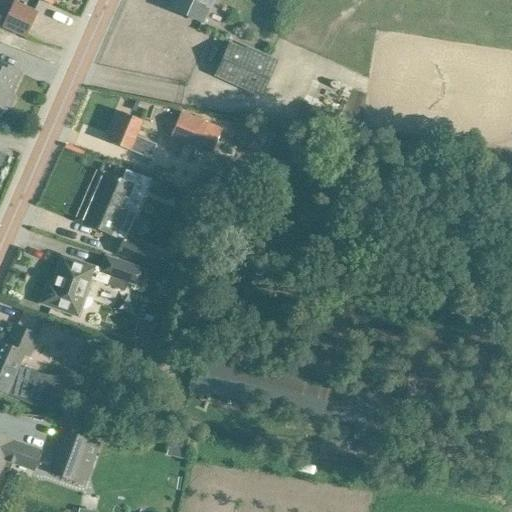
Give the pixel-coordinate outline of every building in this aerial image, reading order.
[(212,0),(172,0),(169,8),(202,23),(212,0)] [(25,38),(37,13),(13,1),(2,27),(25,38)] [(261,97),(275,64),(229,43),(215,76),(261,97)] [(20,73),(2,64),(0,63),(0,107),(3,109),(20,73)] [(352,74),(345,89),(359,96),(367,81),(352,74)] [(142,121),(139,120),(121,112),(108,142),(149,159),(156,145),(135,136),(142,121)] [(195,148),(204,123),(181,114),(171,139),(195,148)] [(214,171),(232,127),(210,118),(192,162),(214,171)] [(293,157),(287,188),(318,195),(325,164),(293,157)] [(144,177),(161,181),(164,169),(146,165),(144,177)] [(133,186),(122,181),(104,173),(91,203),(95,205),(87,224),(83,222),(83,223),(111,235),(133,186)] [(174,195),(174,212),(194,213),(194,196),(174,195)] [(143,265),(150,249),(124,239),(117,254),(143,265)] [(47,283),(41,303),(78,316),(80,309),(85,309),(89,307),(92,303),(92,298),(90,294),(86,292),(90,279),(124,291),(127,281),(140,286),(145,271),(105,257),(101,271),(61,257),(52,285),(47,283)] [(146,355),(155,326),(139,321),(132,342),(135,343),(132,350),(146,355)] [(38,336),(33,333),(15,325),(6,345),(0,341),(0,391),(7,395),(7,394),(29,404),(54,408),(59,377),(42,375),(34,371),(35,367),(27,363),(25,368),(24,368),(20,365),(25,354),(29,356),(38,336)] [(390,396),(195,353),(187,390),(353,427),(366,430),(382,433),(390,396)] [(346,439),(348,428),(330,424),(328,435),(346,439)] [(366,430),(353,427),(352,433),(364,436),(366,430)] [(85,485),(99,444),(66,433),(52,474),(85,485)] [(0,488),(5,474),(0,472),(0,467),(3,460),(24,468),(33,471),(40,451),(10,441),(10,440),(4,438),(0,436),(0,488)] [(111,511),(113,505),(95,500),(92,511),(111,511)]
